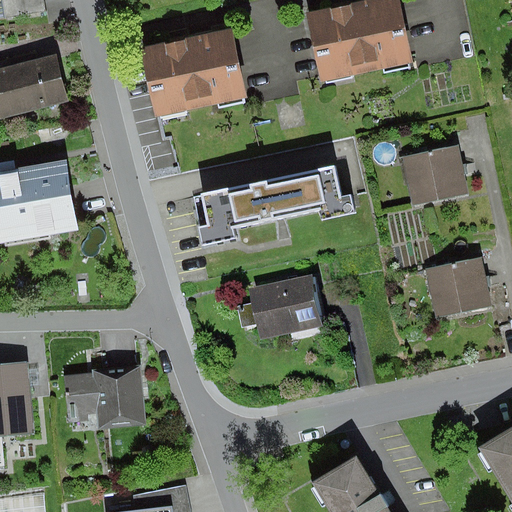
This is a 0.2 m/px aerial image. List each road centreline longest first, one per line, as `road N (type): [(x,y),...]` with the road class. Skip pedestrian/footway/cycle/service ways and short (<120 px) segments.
road 1 (residential): [(86,0),(164,315)]
road 2 (residential): [(511,378),(212,437)]
road 3 (residential): [(0,324),(164,315)]
road 4 (residential): [(212,437),(164,315)]
